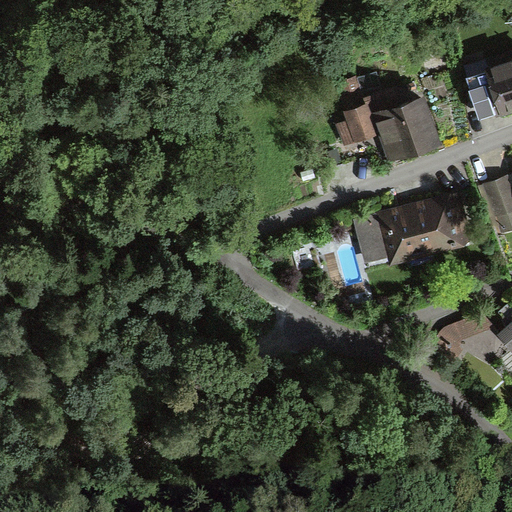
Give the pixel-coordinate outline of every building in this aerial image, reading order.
[(511,45),(463,62),(479,110),(511,98),(511,45)] [(342,137),(374,128),(358,73),(338,78),(348,115),(337,118),(342,137)] [(389,153),(434,141),(418,78),(372,90),(389,153)] [(483,179),(500,227),(511,222),(511,187),(506,171),(483,179)] [(374,207),(388,262),(463,242),(448,188),(374,207)] [(463,336),(490,324),(481,305),(455,317),(463,336)] [(511,318),(498,330),(511,347),(511,318)]
